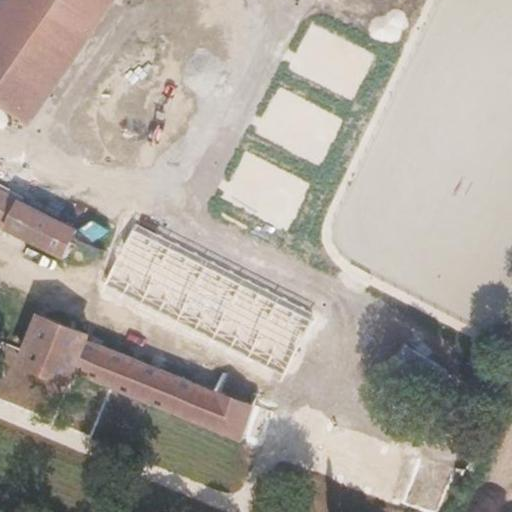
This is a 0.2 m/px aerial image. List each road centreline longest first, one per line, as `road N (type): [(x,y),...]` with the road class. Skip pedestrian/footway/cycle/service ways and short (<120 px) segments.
road 1 (residential): [(0,250),(78,282),(113,272),(129,230),(123,211),(85,181)]
road 2 (residential): [(85,181),(85,159),(128,68)]
